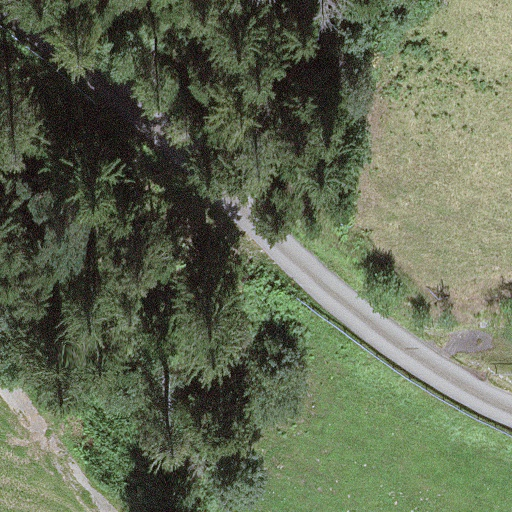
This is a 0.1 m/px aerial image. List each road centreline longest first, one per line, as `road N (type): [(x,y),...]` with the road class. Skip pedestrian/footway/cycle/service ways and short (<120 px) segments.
road 1 (track): [(4,0),(172,142),(337,299),(408,354),(511,413)]
road 2 (track): [(109,511),(0,370)]
